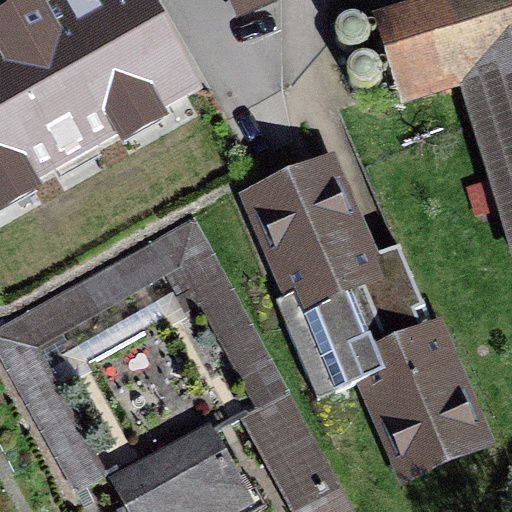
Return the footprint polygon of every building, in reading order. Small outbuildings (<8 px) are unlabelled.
[(0,180),(22,169),(27,177),(114,128),(109,119),(139,102),(153,106),(183,89),(132,0),(82,0),(43,22),(34,5),(0,24),(0,180)] [(228,0),(237,19),(279,0),(228,0)] [(510,268),(511,267),(511,0),(436,0),(374,19),(400,101),(453,85),(510,268)] [(367,263),(327,169),(253,201),(293,295),(275,303),(318,402),(367,381),(408,476),(481,444),(398,250),(367,263)] [(0,329),(0,357),(74,491),(137,457),(85,363),(165,319),(205,392),(214,387),(229,415),(256,400),(283,386),(193,223),(0,329)] [(245,415),(299,511),(353,511),(283,386),(256,400),(260,407),(245,415)] [(208,432),(115,484),(128,508),(120,511),(258,511),(267,508),(255,488),(243,495),(208,432)]
